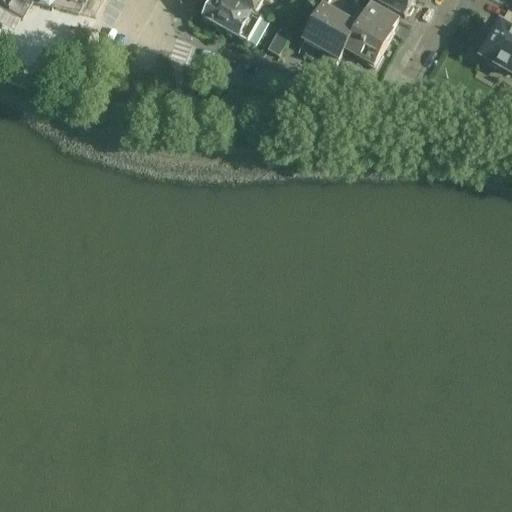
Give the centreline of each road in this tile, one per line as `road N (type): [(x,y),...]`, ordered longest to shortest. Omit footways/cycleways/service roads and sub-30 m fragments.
road 1 (residential): [(392,106),(242,74),(147,36)]
road 2 (residential): [(453,0),(392,106)]
road 3 (residential): [(511,134),(392,106)]
